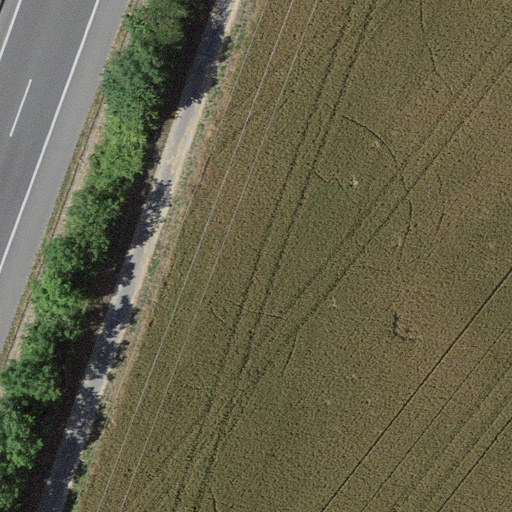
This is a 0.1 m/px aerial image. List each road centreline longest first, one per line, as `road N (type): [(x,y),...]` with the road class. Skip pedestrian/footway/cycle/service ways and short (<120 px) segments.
road 1 (track): [(49,511),(229,0)]
road 2 (motorway): [(0,169),(60,0)]
